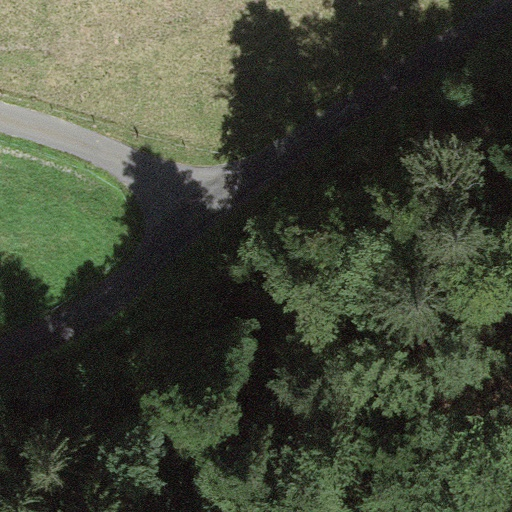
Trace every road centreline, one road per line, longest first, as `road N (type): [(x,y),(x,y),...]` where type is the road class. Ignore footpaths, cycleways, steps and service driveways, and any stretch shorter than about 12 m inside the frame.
road 1 (residential): [(511,17),(196,216)]
road 2 (residential): [(196,216),(110,286),(0,346)]
road 3 (residential): [(196,216),(112,156),(0,116)]
